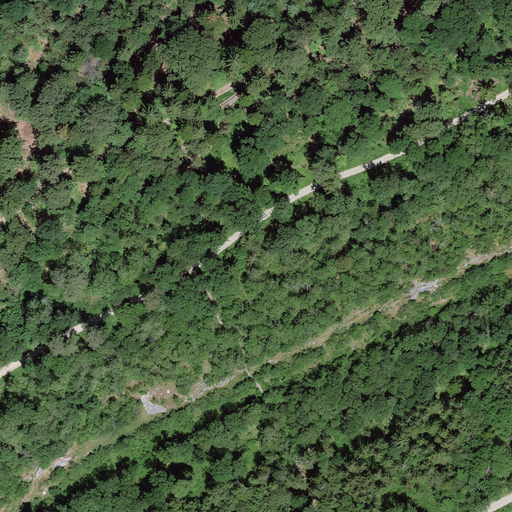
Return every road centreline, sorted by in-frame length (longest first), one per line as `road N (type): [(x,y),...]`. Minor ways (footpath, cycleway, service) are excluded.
road 1 (track): [(0,373),(193,270),(275,207),(511,90)]
road 2 (track): [(366,0),(56,179),(0,225)]
